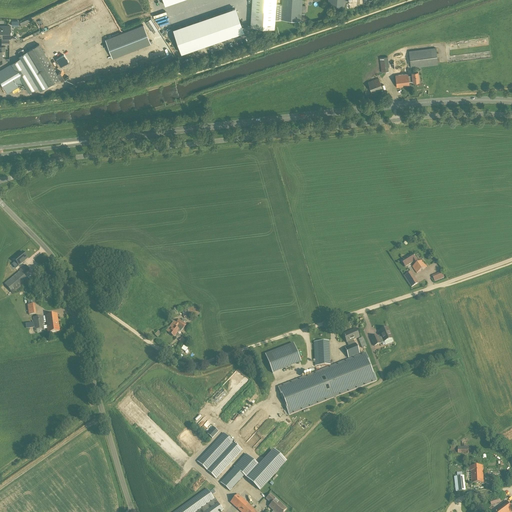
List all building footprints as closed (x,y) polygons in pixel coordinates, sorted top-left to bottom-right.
[(251,0),(250,27),(274,29),(275,19),(281,20),(282,5),(276,4),(276,0),(251,0)] [(301,21),(301,0),(282,0),(281,20),(301,21)] [(173,29),(181,53),(243,32),(235,8),(173,29)] [(105,39),(112,58),(150,44),(143,25),(105,39)] [(10,39),(10,26),(2,26),(2,29),(0,28),(0,36),(2,36),(2,39),(10,39)] [(47,58),(39,44),(27,51),(28,53),(0,70),(0,80),(7,93),(23,83),(29,92),(38,87),(40,90),(42,89),(43,90),(47,87),(47,86),(53,82),(60,78),(61,81),(65,79),(60,71),(57,73),(50,62),(52,61),(49,56),(47,58)] [(410,68),(416,67),(438,65),(436,47),(408,51),(410,68)] [(67,61),(67,60),(64,56),(58,59),(64,67),(69,64),(67,61)] [(408,76),(406,59),(393,61),(394,70),(403,69),(403,70),(397,71),(398,75),(395,75),(396,87),(409,86),(409,81),(413,81),(413,82),(419,81),(418,72),(411,72),(412,75),(408,76)] [(372,94),(372,93),(383,89),(379,78),(367,82),(372,94)] [(18,266),(27,259),(22,252),(13,260),(18,266)] [(418,264),(416,261),(416,260),(412,254),(401,261),(405,267),(413,263),(414,265),(412,267),(416,274),(427,267),(422,261),(418,264)] [(13,294),(28,281),(23,275),(29,270),(25,265),(19,271),(20,271),(4,284),(13,294)] [(411,287),(418,283),(411,272),(404,277),(411,287)] [(29,316),(36,315),(35,307),(35,304),(28,305),(29,316)] [(200,315),(198,306),(192,307),(186,309),(187,309),(181,311),(183,317),(188,315),(189,319),(192,318),(191,314),(194,313),(195,317),(200,315)] [(58,326),(57,314),(46,316),(47,328),(48,333),(59,332),(59,326),(58,326)] [(35,330),(44,329),(42,316),(33,317),(35,330)] [(183,323),(185,321),(183,319),(181,322),(179,320),(176,324),(174,322),(166,332),(169,333),(169,334),(174,337),(179,331),(180,332),(186,325),(183,323)] [(377,338),(377,337),(371,339),(374,347),(380,345),(380,343),(383,342),(384,343),(387,342),(388,344),(393,342),(392,340),(388,329),(379,332),(381,336),(377,338)] [(355,344),(353,340),(359,338),(356,330),(343,335),(347,343),(349,342),(350,346),(344,348),(349,359),(359,354),(355,344)] [(315,367),(330,366),(329,342),(313,342),(314,356),(315,367)] [(276,350),(268,353),(272,362),(293,354),(291,349),(281,353),(278,354),(276,350)] [(289,416),(377,381),(365,353),(278,387),(289,416)] [(274,372),(303,364),(300,354),(271,362),(274,372)] [(239,412),(234,408),(230,413),(235,417),(239,412)] [(212,439),(218,432),(213,428),(207,435),(212,439)] [(232,442),(223,434),(197,462),(216,480),(242,451),(236,445),(236,443),(233,440),(232,442)] [(259,466),(246,454),(234,467),(235,468),(221,483),(229,491),(243,476),(259,491),(278,471),(265,459),(259,466)] [(484,483),(483,466),(470,467),(470,471),(471,471),(472,484),(484,483)] [(213,498),(207,489),(174,511),(221,511),(223,510),(214,498),(213,498)] [(283,511),(286,509),(270,494),(266,499),(271,504),(269,507),(274,511),(283,511)] [(240,511),(255,511),(254,511),(255,510),(238,495),(230,503),(240,511)] [(511,511),(511,509),(506,501),(496,508),(497,509),(492,511),(511,511)]
